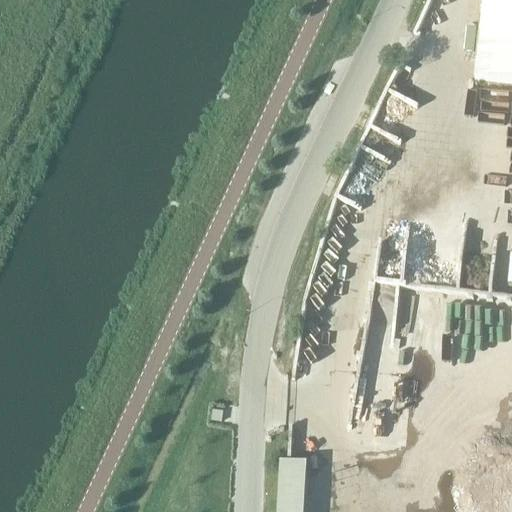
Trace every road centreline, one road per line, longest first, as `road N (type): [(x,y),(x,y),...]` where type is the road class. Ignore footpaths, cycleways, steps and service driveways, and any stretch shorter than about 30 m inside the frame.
road 1 (unclassified): [(87,511),(326,0)]
road 2 (unclassified): [(400,0),(264,306),(246,511)]
road 3 (unknown): [(339,456),(344,337),(387,220),(418,194),(511,193)]
road 4 (unknown): [(339,456),(256,353)]
